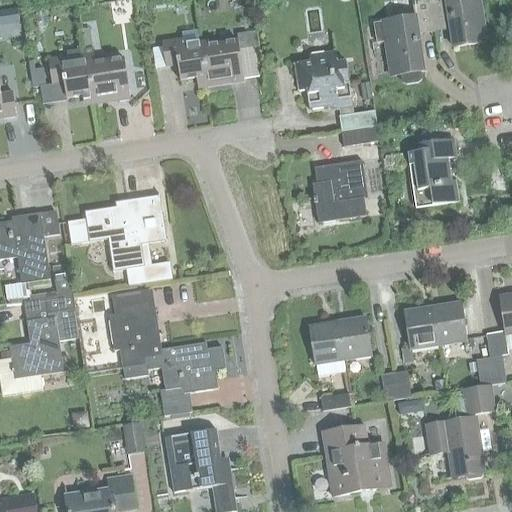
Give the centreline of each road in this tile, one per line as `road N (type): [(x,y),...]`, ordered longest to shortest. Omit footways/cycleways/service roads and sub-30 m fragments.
road 1 (residential): [(252,287),(511,246)]
road 2 (residential): [(287,511),(252,287)]
road 3 (residential): [(196,141),(0,172)]
road 4 (residential): [(252,287),(196,141)]
